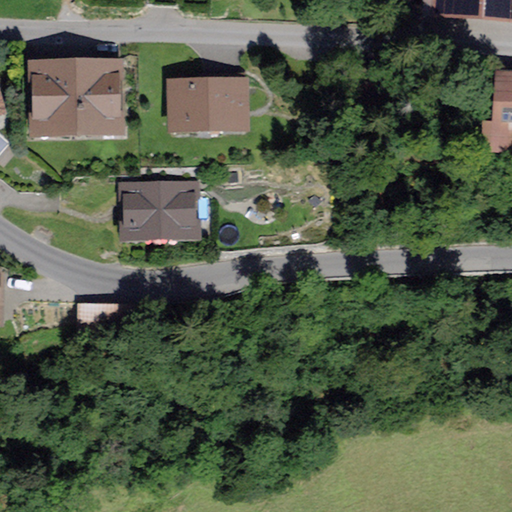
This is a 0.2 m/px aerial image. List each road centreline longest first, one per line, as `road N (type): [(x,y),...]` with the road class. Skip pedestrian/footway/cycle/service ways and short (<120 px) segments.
road 1 (residential): [(0,229),(66,263),(134,280),(511,255)]
road 2 (residential): [(0,31),(511,47)]
